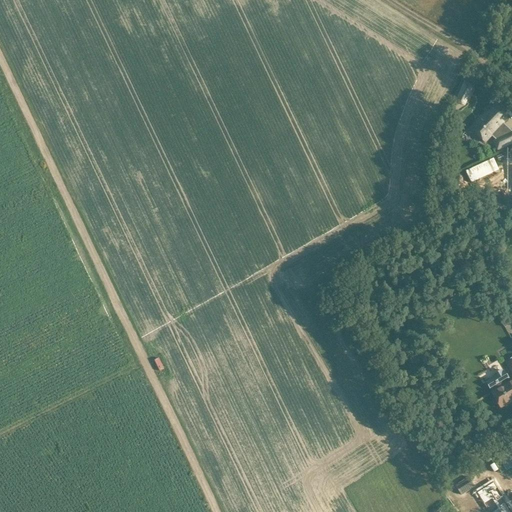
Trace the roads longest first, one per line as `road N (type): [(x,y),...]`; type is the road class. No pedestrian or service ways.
road 1 (track): [(215,511),(0,61)]
road 2 (track): [(511,88),(474,51),(392,0)]
